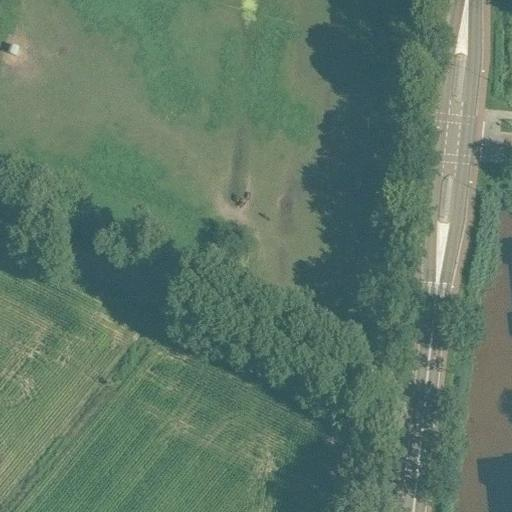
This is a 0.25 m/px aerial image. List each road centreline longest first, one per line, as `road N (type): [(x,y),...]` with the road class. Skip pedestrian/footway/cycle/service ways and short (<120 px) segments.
road 1 (secondary): [(413,511),(440,255)]
road 2 (secondary): [(464,20),(446,54),(438,138)]
road 3 (secondary): [(463,140),(473,56),(464,20)]
